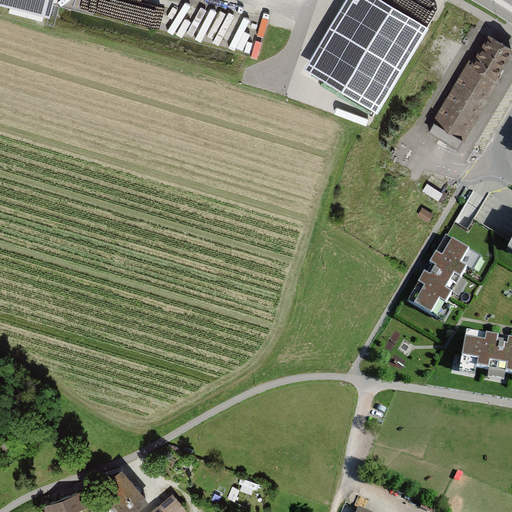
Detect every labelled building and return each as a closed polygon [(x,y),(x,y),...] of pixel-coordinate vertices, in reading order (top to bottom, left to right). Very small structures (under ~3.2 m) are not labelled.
[(50,0),(0,0),(46,13),(50,0)] [(419,20),(385,0),(345,0),(303,76),(366,111),(419,20)] [(511,54),(511,50),(484,34),(427,130),(457,148),(511,54)] [(439,202),(444,195),(428,185),(424,192),(439,202)] [(411,226),(419,207),(411,203),(402,221),(411,226)] [(480,259),(444,238),(427,266),(431,268),(426,277),(422,275),(407,302),(442,322),(449,311),(444,307),(451,295),(457,299),(465,284),(459,281),(466,269),(472,273),(480,259)] [(498,339),(464,333),(457,373),(473,376),(474,369),(487,371),(486,378),(501,381),(502,375),(511,376),(511,342),(507,341),(506,344),(497,343),(498,339)] [(113,511),(129,511),(148,495),(120,466),(94,491),(113,511)] [(86,487),(39,505),(41,511),(75,511),(93,506),(86,487)] [(170,491),(145,511),(182,511),(186,510),(170,491)]
